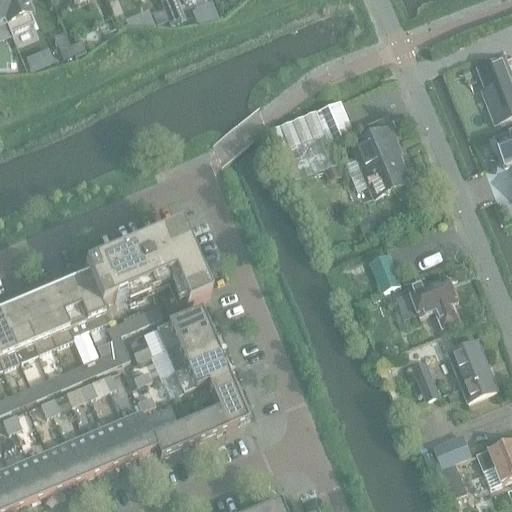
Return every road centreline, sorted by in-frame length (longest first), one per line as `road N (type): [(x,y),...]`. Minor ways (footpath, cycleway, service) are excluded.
road 1 (residential): [(0,261),(202,177),(310,448)]
road 2 (residential): [(511,326),(379,0)]
road 3 (residential): [(152,511),(310,448)]
